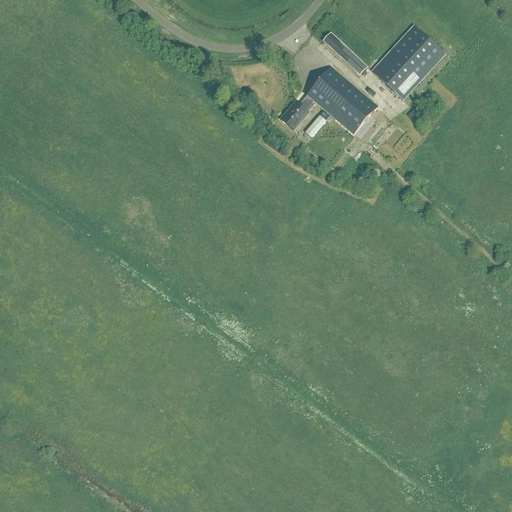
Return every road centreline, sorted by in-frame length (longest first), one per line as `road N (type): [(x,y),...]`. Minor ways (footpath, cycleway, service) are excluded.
road 1 (track): [(0,171),(431,501)]
road 2 (unclassified): [(137,0),(178,35),(225,49),(284,36),(319,0)]
